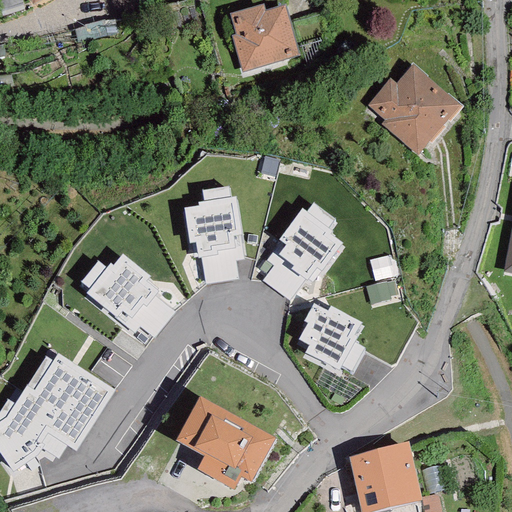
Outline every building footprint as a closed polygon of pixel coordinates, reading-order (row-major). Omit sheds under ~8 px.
[(263,21),(261,14),(236,21),(242,40),(238,42),(246,69),(294,55),(283,15),(263,21)] [(300,47),(328,38),(322,16),(294,25),(300,47)] [(118,32),(115,21),(105,24),(104,22),(83,27),(83,29),(75,31),(78,43),(118,32)] [(454,109),(413,74),(397,93),(390,87),(373,107),(390,122),(387,126),(418,152),(454,109)] [(204,202),(181,206),(190,258),(201,256),(205,284),(237,279),(235,263),(245,261),(232,184),(202,190),(204,202)] [(306,198),(267,255),(308,283),(317,269),(326,276),(346,247),(330,237),(341,222),(306,198)] [(78,292),(73,298),(112,328),(120,323),(137,336),(141,331),(155,342),(176,314),(164,304),(176,289),(116,243),(109,253),(99,245),(68,284),(78,292)] [(374,255),(377,276),(395,274),(392,253),(374,255)] [(368,285),(376,302),(402,290),(394,273),(368,285)] [(310,348),(302,358),(341,379),(368,329),(331,309),(327,317),(313,309),(305,325),(311,328),(302,344),(310,348)] [(4,405),(0,409),(0,458),(11,478),(36,453),(57,463),(67,450),(75,458),(116,394),(59,358),(53,364),(43,359),(14,407),(4,405)] [(266,447),(202,412),(180,453),(210,469),(204,480),(238,498),(266,447)] [(366,511),(416,500),(405,454),(355,466),(366,511)] [(427,495),(448,491),(443,466),(423,470),(427,495)]
